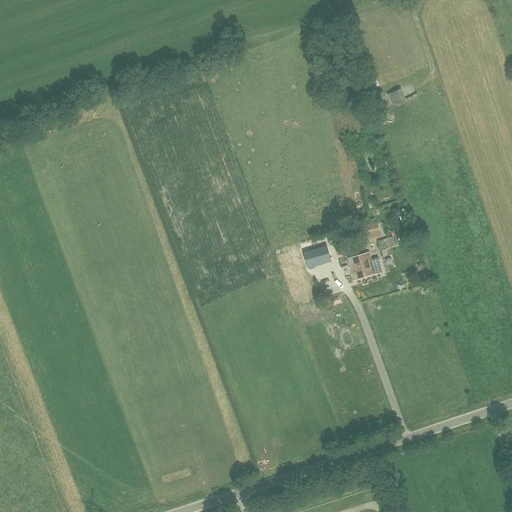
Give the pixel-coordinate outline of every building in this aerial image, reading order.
[(394,104),(405,100),(406,100),(401,89),(390,94),(394,104)] [(362,242),(381,236),(377,223),(358,228),(362,242)] [(377,242),(380,250),(400,244),(397,236),(377,242)] [(327,246),(303,252),(308,268),(331,262),(327,246)] [(375,274),(382,272),(378,258),(371,260),(369,253),(348,259),(354,280),(375,274)] [(326,292),(328,297),(336,295),(335,289),(326,292)] [(333,306),(341,303),(339,296),(331,299),(333,306)]
